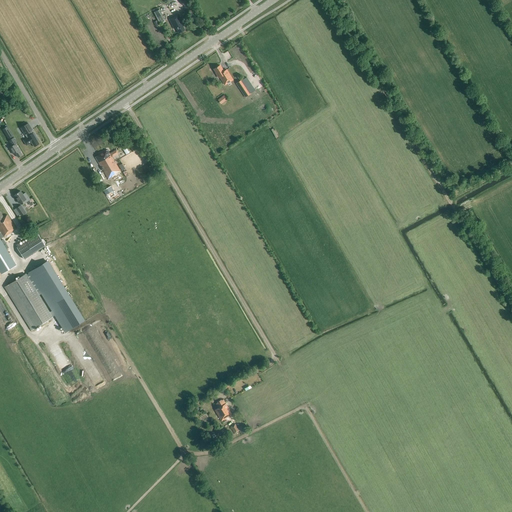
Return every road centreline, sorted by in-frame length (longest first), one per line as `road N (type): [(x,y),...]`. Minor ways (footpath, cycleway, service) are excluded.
road 1 (track): [(329,0),(511,307)]
road 2 (track): [(56,341),(104,318),(185,454),(127,511)]
road 3 (primary): [(56,149),(273,0)]
road 4 (track): [(185,454),(215,451),(305,408),(367,511)]
